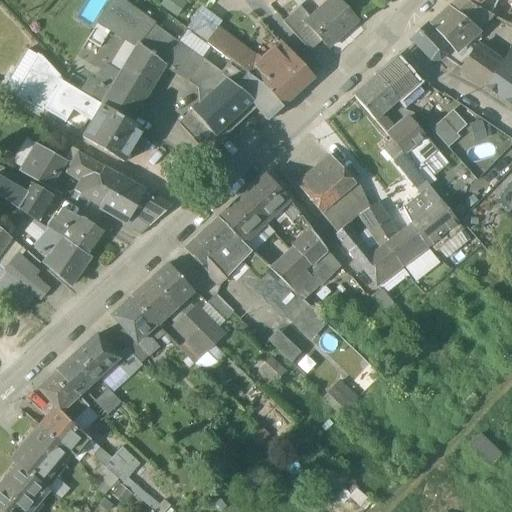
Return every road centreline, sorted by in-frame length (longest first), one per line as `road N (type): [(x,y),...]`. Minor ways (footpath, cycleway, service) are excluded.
road 1 (residential): [(0,393),(385,43)]
road 2 (residential): [(385,43),(511,129)]
